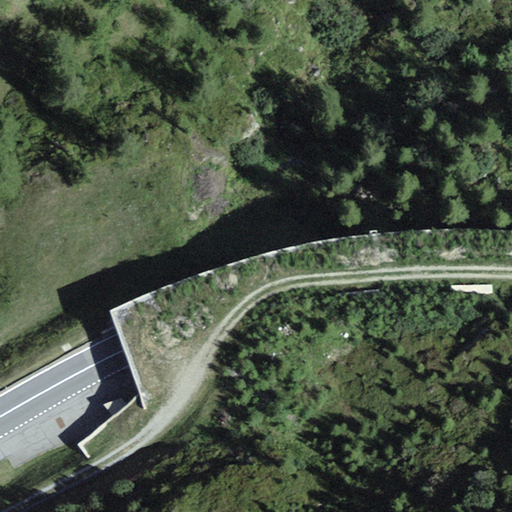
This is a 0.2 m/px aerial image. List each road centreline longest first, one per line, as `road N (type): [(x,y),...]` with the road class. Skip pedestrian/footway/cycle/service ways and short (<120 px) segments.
road 1 (track): [(17,511),(119,449),(182,398),(276,282),(511,272)]
road 2 (primary): [(511,282),(374,278),(244,301),(0,416)]
